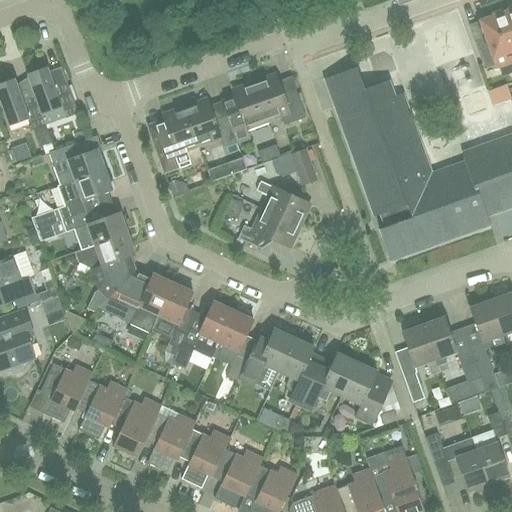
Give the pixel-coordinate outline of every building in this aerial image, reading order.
[(486,41),(475,45),(484,69),(494,65),(495,69),(511,62),(511,32),(504,11),(479,20),(486,41)] [(78,113),(68,86),(56,90),(47,66),(26,74),(35,98),(45,125),(46,125),(78,113)] [(373,216),(379,214),(384,227),(378,229),(389,261),(489,225),(486,216),(511,207),(511,134),(461,153),(465,162),(431,174),(402,93),(394,96),(388,80),(364,89),(356,67),(324,79),(373,216)] [(284,125),(306,117),(297,92),(287,96),(283,94),(276,74),(254,82),(268,120),(280,116),(284,125)] [(35,98),(24,102),(15,78),(0,83),(0,101),(9,126),(29,118),(39,146),(52,142),(46,125),(45,125),(35,98)] [(246,128),(268,120),(254,82),(232,89),(234,95),(221,99),(227,117),(236,142),(249,137),(246,128)] [(207,98),(185,106),(198,145),(220,138),(223,146),(236,142),(227,117),(218,121),(214,119),(209,105),(207,98)] [(186,150),(198,145),(185,106),(163,114),(164,118),(148,124),(165,172),(168,170),(190,163),(186,150)] [(57,185),(58,186),(105,169),(97,148),(82,153),(78,142),(49,152),(60,184),(57,185)] [(316,179),(305,149),(292,154),(302,184),(316,179)] [(43,163),(41,157),(31,161),(33,167),(43,163)] [(57,208),(62,220),(86,212),(82,201),(112,190),(105,169),(58,186),(65,205),(57,208)] [(268,196),(262,208),(300,226),(310,204),(273,186),(272,187),(260,181),(256,190),(268,196)] [(300,226),(262,208),(252,229),(244,225),(238,238),(262,249),(266,239),(270,238),(290,247),(300,226)] [(90,222),(86,212),(62,220),(62,221),(56,223),(59,234),(73,229),(81,250),(127,233),(120,212),(90,222)] [(44,227),(40,214),(31,217),(35,231),(44,227)] [(81,250),(74,252),(79,263),(91,267),(98,289),(108,298),(135,270),(130,256),(135,254),(127,233),(81,250)] [(21,279),(12,256),(0,260),(0,306),(34,294),(28,276),(21,279)] [(135,270),(108,298),(109,298),(135,311),(130,324),(150,333),(151,331),(151,330),(158,315),(173,283),(152,273),(151,277),(135,270)] [(40,302),(57,296),(51,280),(43,283),(46,291),(37,294),(40,302)] [(173,283),(158,315),(178,324),(193,292),(173,283)] [(502,334),(511,330),(511,295),(511,293),(490,300),(502,334)] [(55,303),(59,322),(72,318),(67,300),(55,303)] [(502,334),(490,300),(469,308),(484,349),(493,346),(491,338),(502,334)] [(213,301),(198,333),(188,328),(186,334),(172,363),(185,369),(194,348),(211,356),(218,342),(233,310),(213,301)] [(233,310),(218,342),(238,351),(253,319),(233,310)] [(34,339),(24,311),(0,319),(0,369),(9,366),(11,371),(14,373),(22,370),(24,367),(22,362),(34,357),(29,344),(33,343),(34,339)] [(443,317),(422,325),(437,367),(439,366),(447,363),(444,355),(455,351),(449,333),(443,317)] [(431,376),(439,373),(422,325),(420,326),(417,323),(406,327),(405,331),(401,332),(414,366),(426,362),(431,376)] [(267,366),(278,371),(294,338),(293,338),(294,335),(293,334),(279,327),(276,327),(275,329),(273,329),(271,335),(260,330),(246,360),(239,377),(239,376),(236,382),(252,389),(259,375),(262,377),(267,366)] [(172,363),(186,334),(174,329),(164,351),(165,360),(172,363)] [(96,332),(92,340),(109,348),(113,340),(96,332)] [(295,338),(294,338),(278,371),(289,376),(286,385),(287,390),(293,393),(289,400),(300,405),(300,404),(312,378),(318,365),(308,360),(314,347),(313,347),(314,344),(313,342),(297,336),(296,336),(295,338)] [(480,379),(472,358),(470,352),(457,357),(467,383),(480,379)] [(318,365),(312,378),(300,404),(300,405),(311,410),(316,397),(325,401),(330,391),(341,395),(356,362),(336,353),(328,370),(318,365)] [(485,392),(498,387),(486,353),(472,358),(480,379),(485,392)] [(239,376),(239,377),(246,360),(235,355),(225,377),(236,382),(239,376)] [(341,395),(345,397),(360,404),(355,417),(372,424),(379,408),(397,402),(390,381),(389,382),(391,388),(373,380),(377,372),(356,362),(341,395)] [(72,373),(53,364),(40,392),(51,397),(43,414),(63,423),(70,410),(74,412),(75,408),(88,381),(92,374),(75,366),(72,373)] [(412,403),(424,398),(415,372),(403,377),(412,403)] [(110,424),(123,397),(126,390),(110,382),(106,389),(88,381),(75,408),(86,414),(78,430),(98,440),(104,426),(108,428),(110,424)] [(157,413),(161,406),(144,398),(140,405),(123,397),(110,424),(120,429),(112,447),(132,456),(139,442),(143,444),(144,441),(157,413)] [(383,425),(396,420),(393,410),(379,415),(383,425)] [(487,416),(492,430),(471,437),(475,450),(487,483),(508,476),(495,438),(506,434),(500,419),(498,412),(487,416)] [(501,420),(498,412),(500,419),(506,434),(507,439),(511,437),(511,416),(501,420)] [(179,457),(192,430),(195,422),(178,415),(175,422),(157,413),(144,441),(155,446),(147,463),(166,472),(173,458),(177,460),(179,457)] [(224,449),(229,439),(213,431),(209,438),(192,430),(179,457),(189,462),(181,479),(201,489),(207,475),(210,476),(211,477),(224,449)] [(441,448),(436,433),(424,438),(434,465),(444,461),(445,462),(455,459),(466,491),(487,483),(475,450),(471,437),(441,448)] [(369,470),(382,505),(393,501),(396,511),(418,511),(420,511),(415,497),(419,495),(411,475),(422,471),(416,455),(405,458),(401,446),(383,452),(388,463),(369,470)] [(244,496),(245,493),(258,466),(262,459),(245,451),(242,458),(224,449),(211,477),(222,482),(214,499),(234,508),(240,494),(244,496)] [(258,466),(245,493),(256,498),(249,511),(273,511),(274,511),(276,511),(278,511),(296,475),(279,467),(276,474),(258,466)] [(336,489),(343,511),(379,511),(379,510),(383,508),(382,505),(369,470),(369,469),(351,475),(354,483),(336,489)] [(289,510),(288,511),(343,511),(336,489),(334,485),(317,492),(320,499),(313,501),(311,496),(292,503),(289,510)]
